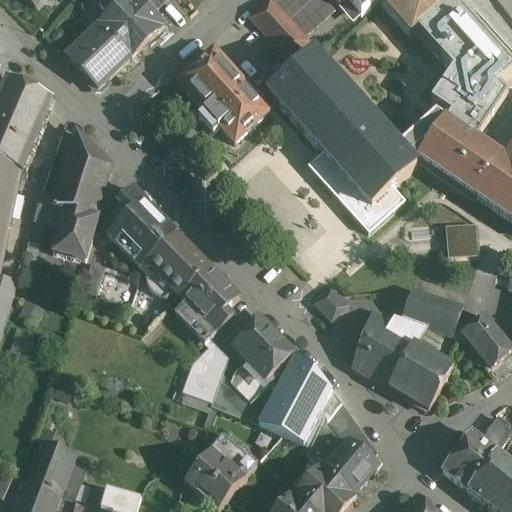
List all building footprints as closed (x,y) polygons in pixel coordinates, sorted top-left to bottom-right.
[(47,0),(26,0),(37,11),(47,0)] [(88,0),(92,3),(82,13),(99,31),(131,0),(88,0)] [(153,18),(135,0),(131,0),(99,31),(98,32),(130,63),(165,30),(153,18)] [(171,0),(135,0),(153,18),(171,0)] [(283,0),(275,9),(290,26),(319,0),(283,0)] [(327,0),(319,0),(290,26),(304,41),(338,11),(327,0)] [(327,0),(338,11),(339,12),(352,0),(358,0),(370,13),(380,4),(410,38),(411,39),(446,7),(445,6),(439,0),(327,0)] [(275,9),(271,5),(251,23),(289,65),(309,47),(304,41),(290,26),(275,9)] [(130,63),(98,32),(67,62),(98,94),(130,63)] [(270,118),(214,56),(179,88),(205,116),(199,122),(214,138),(220,133),(235,149),(270,118)] [(511,171),(436,120),(400,153),(314,58),(269,99),(323,159),(309,172),(369,238),(404,207),(392,193),(417,172),(415,170),(419,164),(511,227),(511,171)] [(53,103),(7,81),(0,95),(0,145),(29,158),(53,103)] [(49,200),(42,198),(34,223),(61,231),(53,259),(86,268),(99,223),(95,221),(110,175),(109,171),(77,137),(76,138),(57,198),(55,202),(49,200)] [(0,145),(0,275),(20,175),(22,175),(29,158),(0,145)] [(133,195),(119,208),(124,214),(119,219),(118,221),(118,222),(119,225),(122,229),(113,238),(143,268),(139,272),(141,274),(148,267),(176,239),(133,195)] [(475,231),(446,233),(448,247),(449,263),(478,261),(477,244),(475,231)] [(211,272),(177,238),(176,239),(148,267),(182,302),(211,273),(211,272)] [(182,302),(148,267),(141,274),(148,282),(146,284),(149,291),(153,297),(159,301),(166,304),(174,295),(181,302),(182,302)] [(105,273),(91,269),(83,297),(96,301),(105,273)] [(211,273),(182,302),(190,310),(181,318),(210,345),(233,323),(226,316),(240,303),(211,273)] [(332,293),(315,308),(331,325),(348,310),(332,293)] [(463,312),(413,295),(402,325),(427,334),(428,334),(453,343),(463,312)] [(27,305),(20,321),(38,328),(45,312),(27,305)] [(402,325),(402,324),(374,315),(353,371),(354,373),(428,416),(453,372),(418,352),(427,334),(402,325)] [(511,357),(511,352),(485,320),(462,340),(491,375),(511,357)] [(294,359),(261,325),(233,353),(253,374),(265,386),(266,385),(294,359)] [(214,349),(193,369),(222,381),(228,364),(214,349)] [(296,360),(259,430),(304,449),(321,417),(332,396),(296,360)] [(222,381),(193,369),(183,398),(212,409),(222,381)] [(253,374),(238,389),(254,405),(270,389),(266,385),(265,386),(253,374)] [(378,459),(332,396),(321,417),(345,452),(349,447),(371,466),(378,459)] [(212,409),(183,398),(174,423),(204,434),(212,409)] [(510,431),(499,423),(490,436),(489,435),(482,445),(497,457),(505,447),(511,438),(507,435),(510,431)] [(249,456),(227,438),(223,442),(245,461),(249,456)] [(472,438),(443,477),(468,496),(497,457),(482,445),(472,438)] [(245,461),(223,442),(202,467),(207,471),(196,485),(200,488),(193,496),(212,511),(222,511),(257,471),(245,461)] [(345,452),(325,476),(354,501),(378,472),(371,466),(349,447),(345,452)] [(78,460),(51,450),(36,491),(62,501),(78,460)] [(511,511),(511,468),(497,457),(468,496),(489,511),(511,511)] [(91,464),(78,460),(62,501),(75,506),(91,464)] [(325,476),(320,472),(294,502),(305,511),(349,511),(357,503),(354,501),(325,476)] [(0,475),(0,502),(3,503),(13,482),(0,475)] [(36,491),(24,486),(14,511),(57,511),(62,501),(36,491)] [(141,504),(107,494),(101,511),(138,511),(139,510),(141,504)] [(305,511),(294,502),(291,499),(280,511),(305,511)] [(429,511),(419,502),(408,511),(429,511)]
